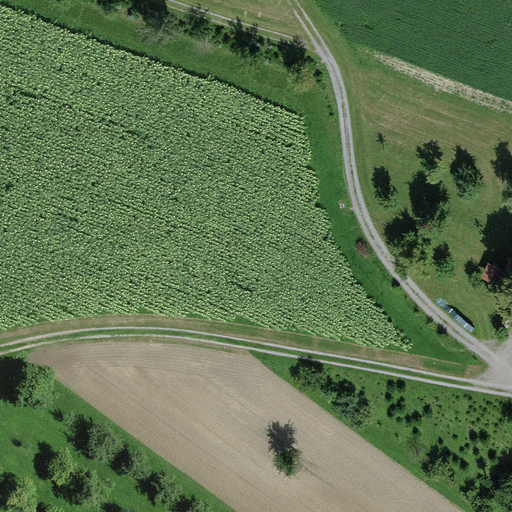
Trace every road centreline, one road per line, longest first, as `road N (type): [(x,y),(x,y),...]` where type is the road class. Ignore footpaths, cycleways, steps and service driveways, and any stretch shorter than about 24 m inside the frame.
road 1 (track): [(0,354),(152,332),(472,386),(509,379)]
road 2 (track): [(326,57),(368,229),(421,300),(511,380)]
road 3 (track): [(326,57),(161,0)]
